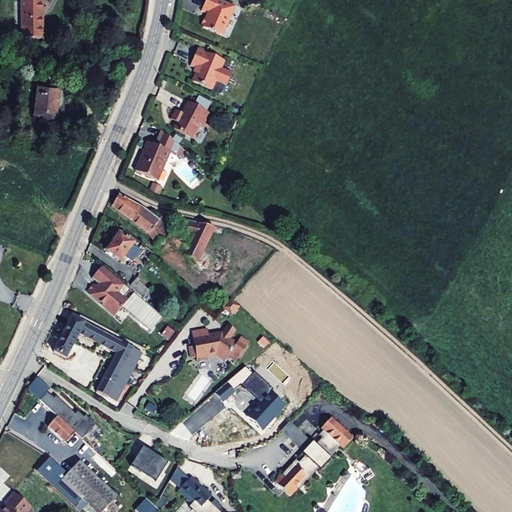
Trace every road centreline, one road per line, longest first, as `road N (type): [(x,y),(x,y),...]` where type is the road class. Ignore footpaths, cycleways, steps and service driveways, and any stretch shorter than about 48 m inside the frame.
road 1 (track): [(97,179),(169,211),(266,237),(511,451)]
road 2 (tertiary): [(163,0),(143,70),(0,406)]
